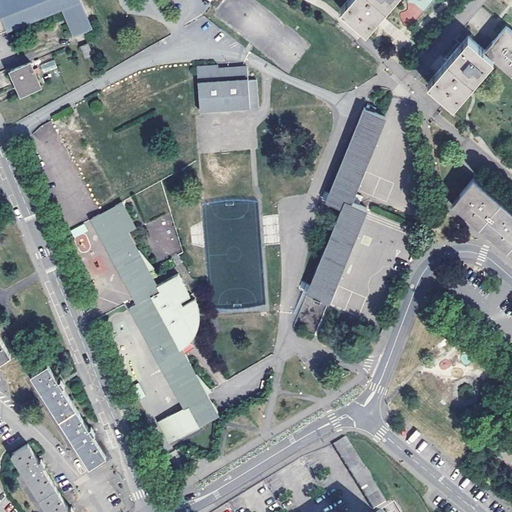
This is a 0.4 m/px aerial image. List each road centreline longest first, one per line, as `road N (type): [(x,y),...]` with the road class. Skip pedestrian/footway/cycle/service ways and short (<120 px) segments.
road 1 (tertiary): [(150,511),(0,142)]
road 2 (tertiary): [(511,277),(472,251),(432,261),(379,382),(355,409)]
road 3 (tertiary): [(355,409),(164,511)]
road 4 (residential): [(476,511),(355,409)]
road 5 (residential): [(101,511),(67,467),(0,406)]
